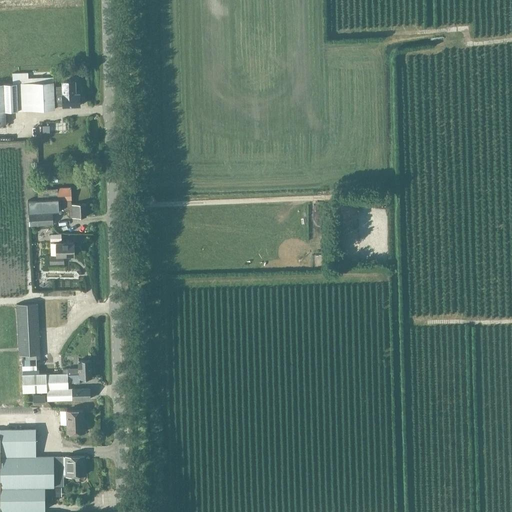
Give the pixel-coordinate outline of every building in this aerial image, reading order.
[(53,82),(16,83),(17,111),(55,109),(54,107),(54,102),(53,82)] [(56,86),(56,102),(54,102),(54,107),(80,106),(79,93),(76,94),(75,82),(62,82),(63,86),(56,86)] [(16,83),(4,84),(5,111),(17,111),(16,83)] [(38,200),(28,201),(28,214),(29,225),(53,224),(52,211),(69,210),(69,205),(71,205),(70,188),(58,188),(58,196),(40,197),(38,197),(38,200)] [(71,205),(69,205),(69,210),(69,218),(76,217),(86,217),(85,204),(71,205)] [(63,258),(74,257),(73,243),(55,244),(55,245),(50,245),(50,257),(49,257),(50,265),(63,265),(63,258)] [(35,358),(39,357),(36,303),(18,304),(20,357),(25,356),(25,359),(22,359),(22,369),(36,369),(35,358)] [(69,368),(69,378),(83,378),(82,368),(87,367),(86,352),(66,353),(66,368),(69,368)] [(46,373),(22,374),(22,392),(47,391),(47,401),(89,399),(89,388),(69,389),(68,383),(67,374),(62,374),(62,373),(46,374),(46,373)] [(83,410),(67,411),(67,417),(68,433),(85,432),(84,419),(83,419),(83,410)] [(44,484),(66,484),(66,476),(65,457),(36,457),(36,415),(0,415),(0,509),(45,509),(44,484)] [(83,456),(65,457),(66,476),(84,475),(83,456)]
